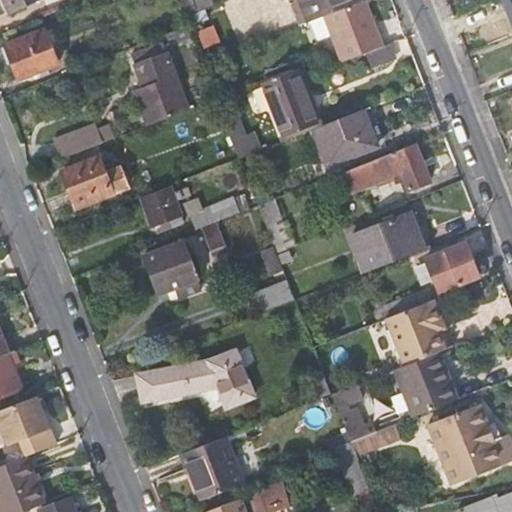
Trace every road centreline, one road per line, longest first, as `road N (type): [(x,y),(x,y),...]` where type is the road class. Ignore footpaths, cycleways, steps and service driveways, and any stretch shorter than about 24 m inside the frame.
road 1 (residential): [(0,165),(136,511)]
road 2 (residential): [(418,0),(511,238)]
